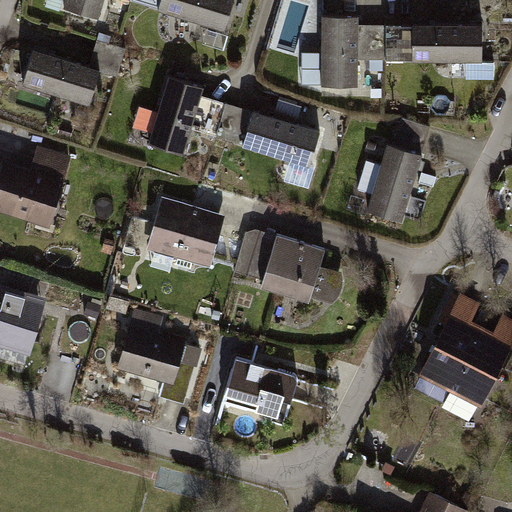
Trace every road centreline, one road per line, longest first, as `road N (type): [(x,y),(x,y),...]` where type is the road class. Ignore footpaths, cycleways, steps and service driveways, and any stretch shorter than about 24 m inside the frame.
road 1 (residential): [(0,400),(244,471),(314,479)]
road 2 (residential): [(314,479),(432,268)]
road 3 (residential): [(238,211),(432,268)]
road 4 (residential): [(459,224),(511,100)]
